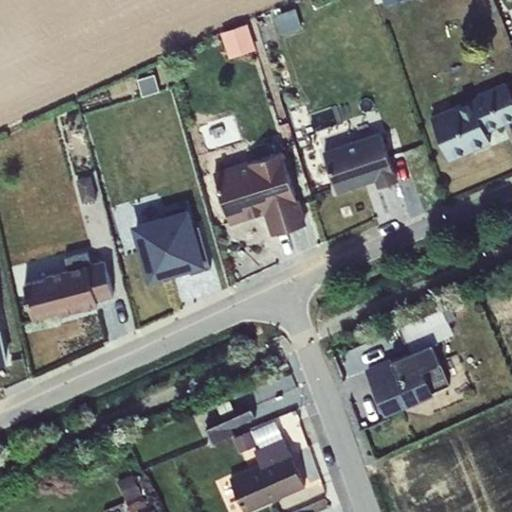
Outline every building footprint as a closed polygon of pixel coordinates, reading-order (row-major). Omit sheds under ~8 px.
[(252,21),(226,30),(234,55),(261,47),(252,21)] [(479,94),(431,115),(450,160),(492,142),(488,131),(511,120),(511,95),(506,81),(478,93),(479,94)] [(380,131),(324,151),(338,193),(376,179),(380,189),(400,182),(396,171),(394,172),(380,131)] [(284,149),(215,170),(231,222),(265,212),(272,233),(307,222),(284,149)] [(92,175),(77,179),(83,203),(98,199),(92,175)] [(150,279),(214,267),(202,207),(138,219),(150,279)] [(25,282),(33,315),(57,309),(58,313),(97,303),(96,300),(113,296),(104,258),(92,261),(89,249),(66,255),(70,270),(25,282)] [(0,316),(0,362),(9,361),(0,316)] [(442,319),(432,324),(437,334),(447,329),(442,319)] [(434,341),(417,348),(427,373),(444,365),(434,341)] [(366,368),(386,415),(435,393),(427,373),(417,348),(416,346),(366,368)] [(450,383),(444,365),(427,373),(435,393),(450,383)] [(230,399),(217,405),(223,419),(236,414),(230,399)] [(252,407),(236,414),(223,419),(207,427),(214,443),(235,433),(233,427),(256,416),(252,407)] [(275,418),(251,429),(258,444),(284,436),(275,418)] [(258,444),(251,429),(233,437),(239,452),(258,444)] [(246,511),(306,485),(284,436),(254,449),(260,463),(230,476),(246,511)] [(133,474),(117,481),(130,511),(132,511),(147,506),(133,474)]
